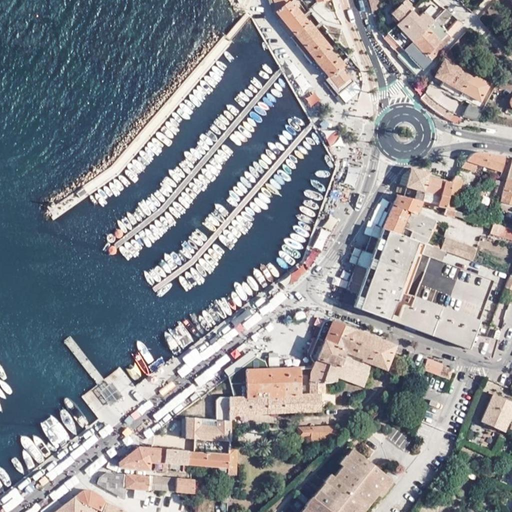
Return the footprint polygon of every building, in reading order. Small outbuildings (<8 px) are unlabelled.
[(268,0),(273,14),(276,11),(276,10),(273,0),(268,0)] [(273,0),(276,10),(289,0),(273,0)] [(280,17),(294,6),(289,0),(276,10),(276,11),(280,17)] [(383,0),(369,0),(373,12),(383,0)] [(407,12),(410,9),(413,6),(407,0),(404,0),(400,5),(407,12)] [(391,1),(382,9),(386,13),(395,6),(391,1)] [(398,21),(407,12),(400,5),(391,13),(398,21)] [(290,36),(307,22),(294,6),(280,17),(277,20),(290,36)] [(441,24),(451,13),(445,8),(433,20),(404,49),(419,64),(420,65),(425,61),(429,58),(426,54),(431,49),(449,32),(441,24)] [(404,49),(433,20),(423,10),(417,16),(410,9),(407,12),(398,21),(387,32),(388,34),(404,49)] [(315,60),(328,49),(329,48),(308,21),(307,22),(290,36),(311,63),(315,60)] [(435,52),(451,35),(449,32),(431,49),(435,52)] [(403,51),(404,49),(388,34),(386,36),(385,37),(400,53),(403,51)] [(452,36),(451,35),(435,52),(436,53),(452,36)] [(329,77),(341,66),(343,65),(337,58),(336,59),(328,49),(315,60),(328,77),(329,77)] [(429,58),(435,52),(431,49),(426,54),(429,58)] [(431,80),(424,89),(427,93),(438,103),(445,108),(453,113),(462,117),(475,121),(481,109),(469,102),(466,106),(458,101),(458,99),(463,99),(458,96),(461,90),(480,101),(489,84),(444,58),(434,75),(443,80),(440,85),(431,80)] [(353,81),(341,66),(329,77),(328,77),(326,79),(338,93),(353,81)] [(498,79),(489,74),(486,79),(495,84),(498,79)] [(424,89),(422,86),(413,75),(407,80),(417,93),(431,107),(439,113),(446,117),(458,123),(462,117),(453,113),(445,108),(438,103),(427,93),(424,89)] [(314,91),(305,97),(311,105),(320,99),(314,91)] [(476,163),(483,165),(487,152),(481,151),(475,152),(469,154),(466,156),(460,166),(474,169),(476,163)] [(483,165),(500,170),(505,155),(491,152),(487,152),(483,165)] [(483,165),(482,169),(500,174),(500,170),(483,165)] [(428,172),(410,167),(404,185),(403,192),(402,194),(421,200),(427,175),(428,172)] [(449,182),(427,175),(421,200),(445,207),(447,199),(451,182),(449,182)] [(453,175),(449,182),(451,182),(447,199),(449,200),(454,201),(461,179),(453,175)] [(511,176),(506,175),(505,181),(499,200),(511,203),(511,176)] [(499,179),(487,220),(493,222),(499,200),(505,181),(499,179)] [(419,205),(421,200),(402,194),(399,194),(396,193),(393,201),(417,211),(419,205)] [(381,227),(381,228),(424,243),(434,220),(417,211),(393,201),(381,227)] [(446,207),(443,213),(454,217),(456,210),(448,208),(446,207)] [(491,232),(511,238),(511,227),(494,222),(491,232)] [(424,243),(381,228),(352,304),(412,327),(467,346),(492,280),(441,260),(444,250),(440,249),(437,248),(424,243)] [(470,259),(475,246),(444,235),(440,249),(444,250),(470,259)] [(334,285),(330,297),(342,301),(346,289),(334,285)] [(255,355),(228,375),(233,396),(300,393),(309,393),(309,382),(322,381),(336,379),(337,375),(348,380),(355,360),(360,362),(362,357),(374,362),(386,367),(394,345),(329,319),(326,319),(323,321),(310,355),(311,359),(315,362),(312,367),(268,367),(265,360),(255,355)] [(355,360),(348,380),(365,386),(374,362),(362,357),(360,362),(355,360)] [(441,365),(427,360),(422,370),(437,376),(441,365)] [(441,365),(437,376),(447,379),(450,369),(441,365)] [(116,387),(110,379),(102,385),(97,389),(103,397),(107,393),(116,387)] [(309,382),(309,393),(300,393),(300,410),(321,410),(320,392),(323,392),(322,381),(309,382)] [(217,399),(217,418),(229,419),(230,413),(300,410),(300,393),(233,396),(220,396),(217,399)] [(479,420),(502,430),(511,406),(511,402),(492,393),(479,420)] [(229,419),(217,418),(185,416),(184,437),(230,440),(229,419)] [(311,433),(311,441),(336,440),(336,425),(298,426),(298,434),(311,433)] [(228,452),(228,467),(228,472),(235,473),(236,450),(234,449),(233,446),(229,446),(228,452)] [(130,452),(118,462),(119,466),(148,468),(149,460),(186,463),(187,451),(137,447),(134,449),(130,452)] [(356,511),(358,510),(360,511),(374,493),(378,496),(383,488),(383,487),(389,479),(349,448),(337,463),(340,465),(331,476),(328,474),(322,481),(322,482),(311,497),(310,497),(304,504),(304,506),(299,511),(356,511)] [(187,451),(186,463),(228,467),(228,452),(205,450),(205,452),(187,451)] [(191,494),(193,495),(193,491),(193,478),(185,477),(149,474),(149,475),(126,473),(125,487),(148,489),(148,488),(191,491),(191,494)] [(98,511),(103,501),(104,498),(89,489),(82,489),(77,493),(52,511),(98,511)] [(121,511),(123,509),(103,501),(98,511),(121,511)]
